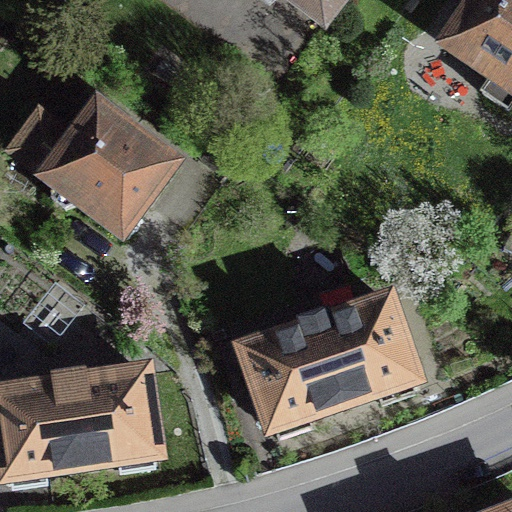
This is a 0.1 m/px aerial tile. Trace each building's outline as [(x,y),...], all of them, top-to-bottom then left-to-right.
[(297,0),(326,21),(341,0),(297,0)] [(511,0),(478,0),(447,46),(493,78),(482,94),(509,112),(511,107),(511,0)] [(12,151),(54,184),(52,199),(66,210),(79,204),(121,236),(175,166),(149,146),(151,143),(129,126),(127,129),(99,108),(70,145),(63,140),(67,135),(40,114),(12,151)] [(415,381),(388,302),(329,323),(326,315),(300,324),(302,331),(243,351),(270,431),(415,381)] [(158,457),(145,374),(84,383),(83,376),(54,380),(55,387),(0,395),(0,461),(3,461),(6,480),(158,457)]
